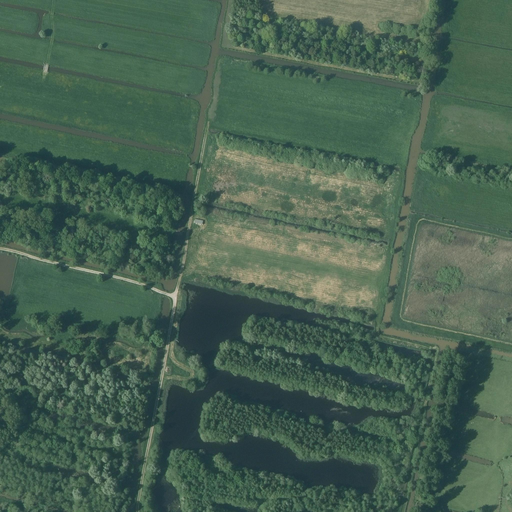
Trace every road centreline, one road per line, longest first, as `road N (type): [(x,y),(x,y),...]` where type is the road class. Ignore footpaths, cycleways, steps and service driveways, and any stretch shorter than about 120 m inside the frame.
road 1 (track): [(136,511),(222,63)]
road 2 (track): [(424,0),(410,82),(222,46),(231,0)]
road 3 (track): [(227,23),(414,60)]
road 4 (track): [(177,296),(0,249)]
